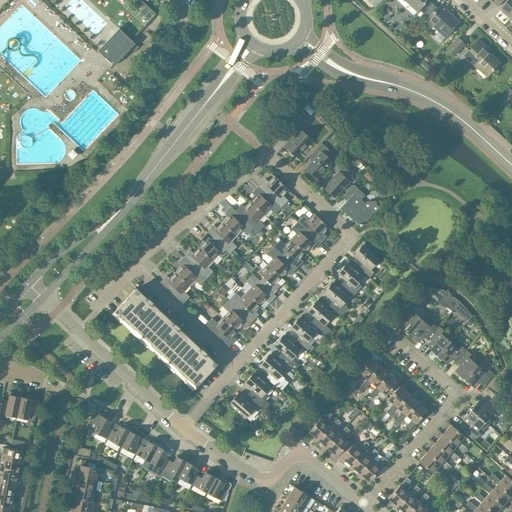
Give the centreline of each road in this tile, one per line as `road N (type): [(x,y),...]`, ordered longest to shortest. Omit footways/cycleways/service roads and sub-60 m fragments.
road 1 (residential): [(235,368),(352,236),(264,155),(134,262),(187,320)]
road 2 (residential): [(362,505),(459,395),(384,330)]
road 3 (residential): [(362,505),(301,453),(264,481),(182,426)]
road 4 (secondary): [(339,69),(420,94),(511,165)]
road 5 (residential): [(182,426),(43,298)]
road 6 (secondary): [(122,208),(221,82)]
road 7 (secondary): [(122,208),(28,284)]
